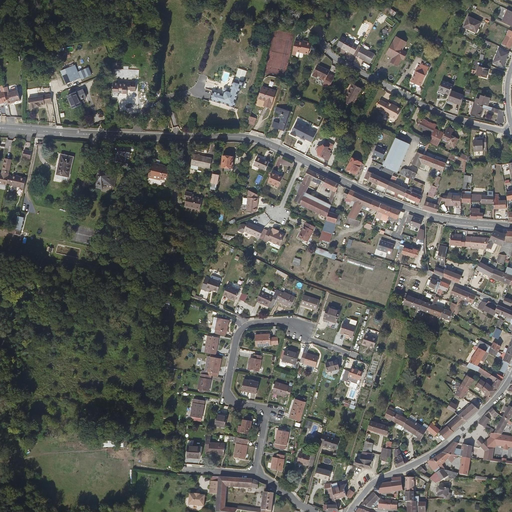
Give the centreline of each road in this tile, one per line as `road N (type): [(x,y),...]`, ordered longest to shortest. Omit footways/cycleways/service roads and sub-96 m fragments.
road 1 (tertiary): [(0,127),(236,136),(301,159)]
road 2 (tertiary): [(301,159),(426,215),(511,226)]
road 3 (residential): [(511,375),(450,441),(373,481),(349,511)]
road 4 (residential): [(511,130),(437,112),(354,69),(321,41)]
road 5 (residential): [(256,473),(263,410),(233,401),(227,387),(243,327)]
